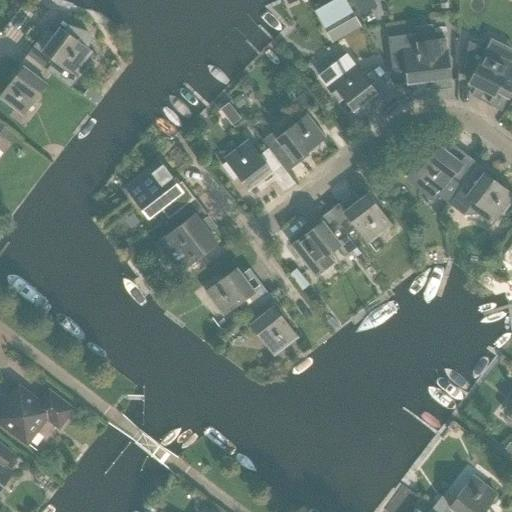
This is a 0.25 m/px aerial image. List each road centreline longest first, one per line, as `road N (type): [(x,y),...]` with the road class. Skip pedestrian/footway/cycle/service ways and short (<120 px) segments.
road 1 (residential): [(511,151),(478,126),(415,121),(249,238)]
road 2 (residential): [(111,416),(0,334)]
